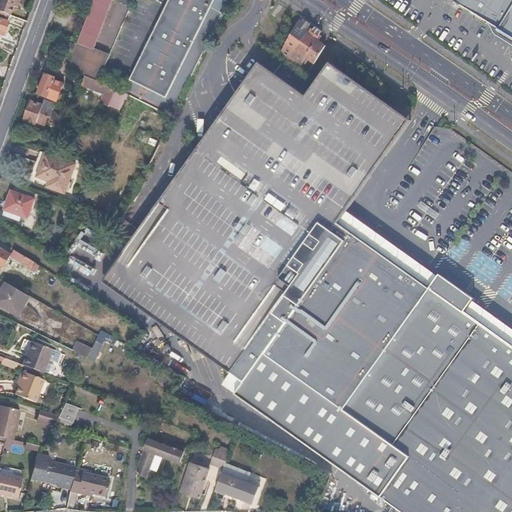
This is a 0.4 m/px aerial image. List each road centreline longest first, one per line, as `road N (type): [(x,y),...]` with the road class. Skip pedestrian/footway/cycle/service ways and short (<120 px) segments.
road 1 (secondary): [(305,0),(511,141)]
road 2 (secondary): [(511,113),(347,0)]
road 3 (unknown): [(304,96),(323,73),(368,95),(390,111),(378,147)]
road 4 (tertiary): [(0,132),(47,0)]
